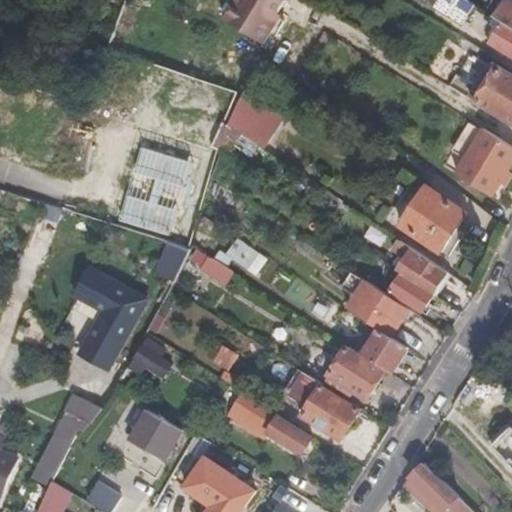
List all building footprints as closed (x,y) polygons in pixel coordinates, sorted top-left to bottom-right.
[(258,0),(231,0),(225,12),(268,29),(270,26),(265,23),(271,12),(274,7),(258,0)] [(476,0),(436,0),(436,1),(464,20),(476,0)] [(268,29),(225,12),(221,18),(262,41),(268,29)] [(265,23),(270,26),(275,15),(271,12),(265,23)] [(511,22),(496,12),(491,21),(496,25),(492,31),(497,35),(494,39),(511,50),(511,22)] [(511,70),(504,66),(489,90),(482,100),(511,117),(511,70)] [(459,72),(451,85),(471,97),(473,94),(482,100),(489,90),(459,72)] [(238,91),(202,80),(189,107),(225,118),(238,91)] [(251,81),(236,114),(275,143),(291,109),(251,81)] [(475,120),(464,134),(477,142),(488,127),(475,120)] [(477,142),(511,166),(511,141),(488,127),(477,142)] [(456,145),(468,154),(477,142),(464,134),(456,145)] [(226,139),(225,143),(220,170),(234,180),(242,150),(226,139)] [(468,154),(462,163),(497,189),(511,168),(511,166),(477,142),(468,154)] [(178,233),(201,161),(152,145),(129,218),(178,233)] [(497,189),(462,163),(459,167),(494,193),(497,189)] [(244,187),(236,181),(230,190),(237,196),(244,187)] [(440,250),(465,213),(424,186),(399,224),(440,250)] [(409,250),(399,264),(437,291),(452,272),(400,235),(393,243),(403,250),(405,247),(409,250)] [(258,278),(270,259),(235,238),(224,257),(258,278)] [(209,257),(200,273),(227,288),(236,272),(209,257)] [(437,291),(399,264),(387,281),(424,309),(437,291)] [(76,352),(104,369),(146,302),(91,268),(75,294),(101,311),(76,352)] [(370,277),(358,268),(353,275),(365,285),(370,277)] [(370,277),(365,285),(359,293),(385,311),(396,295),(370,277)] [(412,346),(376,321),(364,338),(354,332),(349,340),(353,342),(393,370),(395,371),(412,346)] [(146,338),(127,367),(142,377),(148,368),(165,380),(176,365),(164,357),(169,349),(149,335),(146,338)] [(238,355),(218,342),(212,355),(231,366),(238,355)] [(393,370),(353,342),(336,367),(373,393),(380,381),(384,384),(393,370)] [(341,438),(364,406),(301,365),(286,390),(308,405),(303,413),(341,438)] [(126,397),(113,388),(103,404),(93,420),(92,421),(105,429),(126,397)] [(298,452),(309,436),(241,391),(237,396),(247,402),(240,414),(230,409),(226,414),(261,435),(264,430),(298,452)] [(93,420),(103,404),(75,393),(68,411),(93,420)] [(182,425),(147,404),(128,437),(162,458),(182,425)] [(0,430),(0,444),(9,448),(20,423),(10,419),(4,432),(0,430)] [(37,463),(53,474),(81,432),(64,421),(37,463)] [(88,428),(84,434),(97,442),(100,437),(88,428)] [(0,444),(0,489),(9,494),(25,455),(9,448),(0,444)] [(205,457),(183,492),(209,509),(206,511),(245,511),(259,491),(205,457)] [(511,482),(511,480),(511,459),(511,458),(499,469),(511,482)] [(460,495),(427,461),(410,479),(420,490),(414,496),(425,507),(432,501),(443,511),(444,511),(449,506),(460,495)] [(65,511),(74,491),(54,479),(39,511),(65,511)] [(102,480),(87,498),(104,511),(113,511),(125,498),(102,480)] [(145,511),(151,503),(138,494),(131,504),(144,511),(145,511)] [(455,511),(478,511),(460,495),(449,506),(455,511)]
